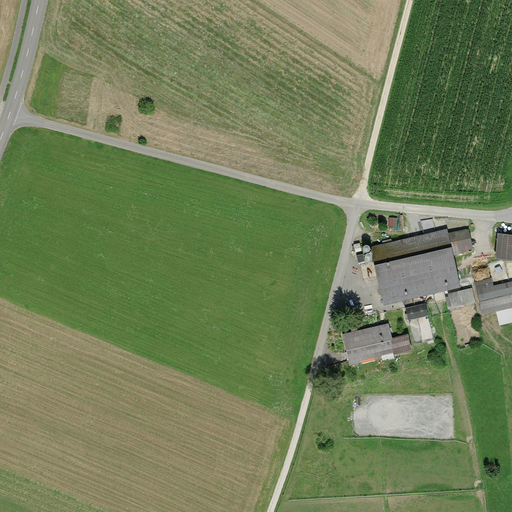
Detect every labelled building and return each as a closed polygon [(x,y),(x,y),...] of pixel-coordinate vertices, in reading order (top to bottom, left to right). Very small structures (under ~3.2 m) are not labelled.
[(448,231),(370,247),(383,309),(442,296),(461,292),(453,257),(449,235),(448,231)] [(449,235),(453,257),(472,253),(467,231),(449,235)] [(511,239),(498,237),(495,261),(511,262),(511,239)] [(489,280),(473,284),(481,316),(496,313),(499,325),(511,321),(511,282),(491,288),(489,280)] [(461,292),(442,296),(444,309),(472,303),(469,290),(461,292)] [(423,305),(405,310),(408,320),(426,315),(423,305)] [(387,325),(342,334),(348,364),(393,355),(394,359),(412,356),(408,336),(390,340),(387,325)]
